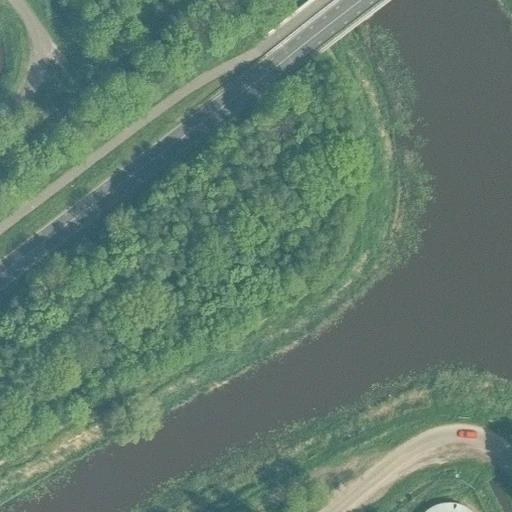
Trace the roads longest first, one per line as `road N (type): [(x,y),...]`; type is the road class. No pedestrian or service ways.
road 1 (tertiary): [(0,276),(363,0)]
road 2 (unclassified): [(511,464),(481,440),(438,439),(337,511)]
road 3 (unclassified): [(0,116),(22,96),(32,69),(34,38),(17,0)]
